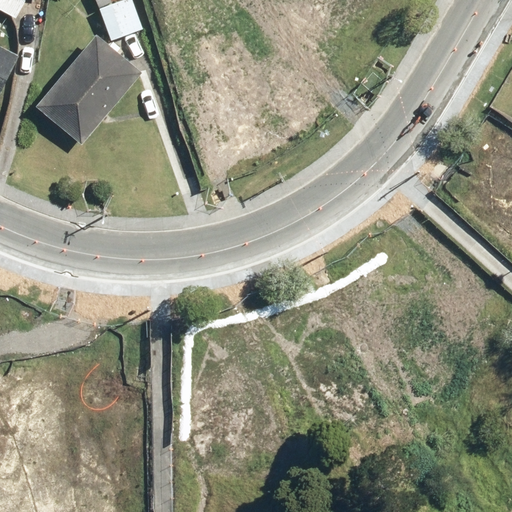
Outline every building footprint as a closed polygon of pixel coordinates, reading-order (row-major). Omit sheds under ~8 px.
[(145,27),(135,0),(99,0),(113,39),(145,27)] [(216,0),(155,0),(166,37),(222,22),(216,0)] [(352,0),(298,0),(298,15),(353,14),(352,0)] [(112,39),(101,30),(42,103),(87,140),(146,68),(112,39)] [(225,125),(231,139),(276,119),(236,30),(184,53),(198,85),(176,94),(196,138),(218,128),(225,125)] [(0,98),(21,54),(0,43),(0,98)] [(486,369),(483,353),(485,353),(469,280),(443,286),(444,290),(395,301),(406,350),(442,342),(449,377),(486,369)] [(398,410),(349,323),(299,351),(348,438),(398,410)] [(133,477),(133,386),(80,386),(79,477),(133,477)] [(0,462),(14,466),(30,396),(0,389),(0,462)] [(267,469),(261,448),(272,446),(258,389),(209,402),(210,406),(189,411),(202,463),(236,455),(241,475),(267,469)] [(136,511),(137,492),(106,491),(105,511),(136,511)]
